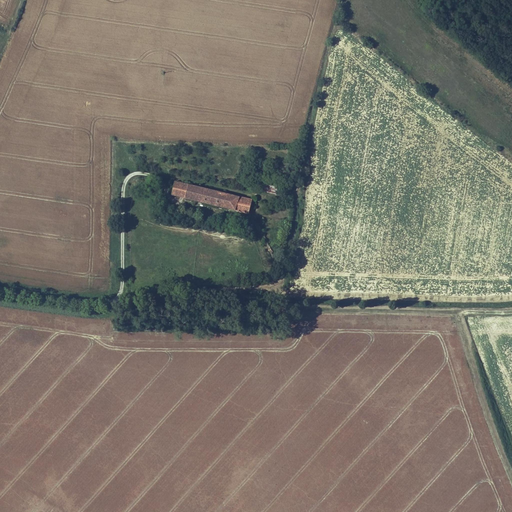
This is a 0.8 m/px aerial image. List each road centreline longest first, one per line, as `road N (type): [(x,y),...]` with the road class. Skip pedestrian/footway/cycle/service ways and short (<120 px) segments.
road 1 (track): [(283,297),(301,162),(343,0)]
road 2 (track): [(511,311),(286,310),(283,297)]
road 3 (track): [(283,297),(110,309)]
